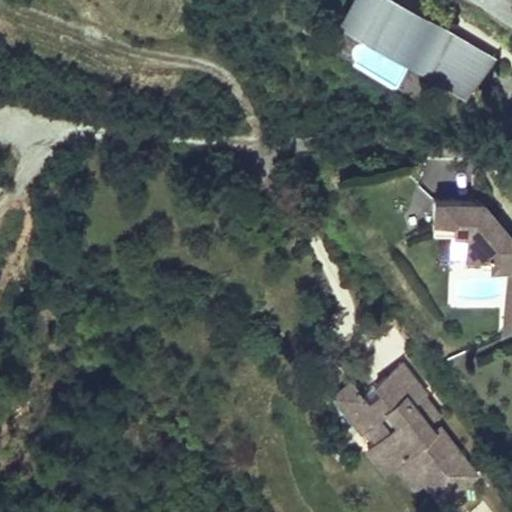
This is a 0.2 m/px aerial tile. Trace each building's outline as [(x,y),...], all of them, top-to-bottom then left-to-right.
[(491,58),(389,0),(355,0),(348,14),(449,72),(445,79),(464,90),(477,66),(484,70),(491,58)] [(492,234),(481,220),(486,216),(473,201),(425,197),(423,218),(443,219),(443,231),(458,232),(456,254),(481,256),(480,266),(499,267),(501,236),(501,235),(492,234)] [(501,235),(486,216),(481,220),(492,234),(501,235)] [(443,219),(423,218),(422,229),(443,231),(443,219)] [(511,284),(511,268),(499,267),(492,329),(508,323),(511,284)] [(453,480),(468,468),(430,422),(424,427),(418,420),(402,401),(415,390),(390,360),(364,382),(370,389),(358,399),(355,395),(337,409),(352,427),(357,423),(368,436),(359,444),(378,467),(388,459),(393,454),(413,478),(417,475),(429,490),(448,474),(453,480)] [(337,409),(355,395),(352,392),(340,377),(323,391),(337,409)] [(355,395),(358,399),(370,389),(364,382),(352,392),(355,395)] [(431,409),(415,390),(402,401),(418,420),(431,409)] [(393,454),(388,459),(408,482),(413,478),(393,454)] [(448,474),(429,490),(434,496),(453,480),(448,474)]
